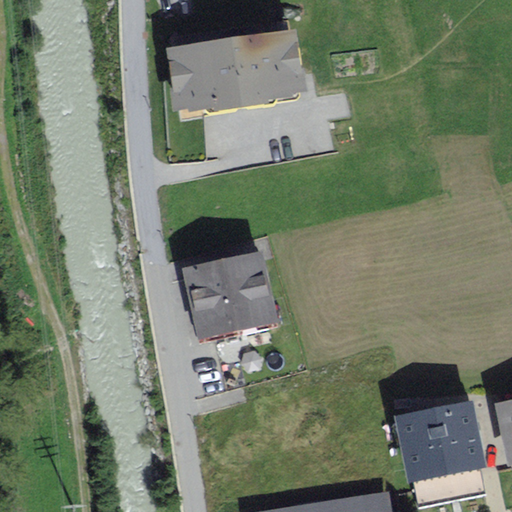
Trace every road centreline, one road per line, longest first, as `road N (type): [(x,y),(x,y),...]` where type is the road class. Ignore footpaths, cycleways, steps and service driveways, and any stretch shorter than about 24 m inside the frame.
road 1 (residential): [(134,0),(137,82),(200,511)]
road 2 (track): [(0,8),(46,313),(66,352),(87,511)]
